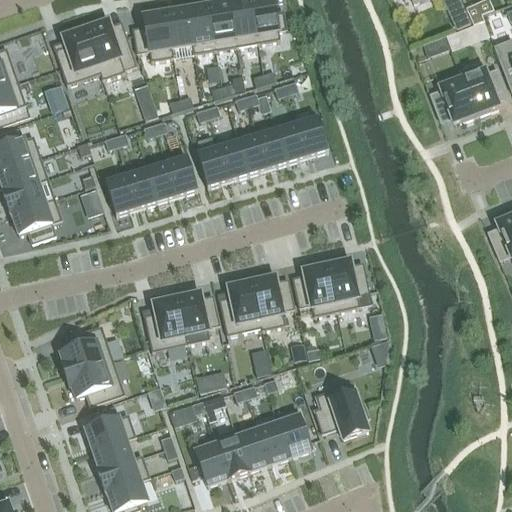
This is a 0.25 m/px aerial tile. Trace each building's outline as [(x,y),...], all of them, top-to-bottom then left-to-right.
[(409,0),(413,8),(432,0),(409,0)] [(275,19),(272,1),(251,4),(250,4),(258,49),(280,45),(278,36),(285,34),(283,17),(275,19)] [(258,49),(250,4),(251,4),(251,3),(228,7),(228,8),(229,8),(236,52),(258,49)] [(236,52),(229,8),(228,8),(208,11),(215,56),(235,52),(236,52)] [(215,56),(208,11),(186,15),(192,50),(193,59),(215,56)] [(192,50),(186,15),(165,18),(171,53),(172,53),(192,50)] [(171,53),(165,18),(143,22),(145,32),(133,34),(137,59),(149,57),(150,67),(173,63),(172,53),(171,53)] [(99,27),(84,32),(100,79),(102,85),(125,77),(124,75),(136,71),(122,32),(111,36),(108,27),(99,30),(99,27)] [(100,79),(84,32),(70,37),(71,39),(63,42),(66,51),(54,55),(57,62),(66,91),(100,79)] [(511,44),(494,51),(511,98),(511,44)] [(0,94),(18,88),(6,54),(0,56),(0,94)] [(458,76),(461,85),(462,84),(476,121),(490,116),(489,114),(490,113),(497,110),(496,106),(494,101),(505,97),(497,74),(485,78),(481,67),(458,76)] [(276,86),(273,76),(263,79),(266,90),(276,86)] [(266,90),(263,79),(253,83),(256,93),(266,90)] [(476,121),(462,84),(461,85),(440,93),(441,95),(429,99),(438,123),(450,118),(452,124),(453,127),(461,124),(462,127),(476,121)] [(298,97),(295,87),(284,90),(288,100),(298,97)] [(25,110),(18,88),(0,94),(0,132),(19,126),(15,114),(25,110)] [(235,99),(232,89),(221,92),(224,102),(235,99)] [(288,100),(284,90),(274,93),(277,104),(288,100)] [(224,102),(221,92),(211,95),(214,105),(224,102)] [(259,109),(256,99),(245,102),(249,112),(259,109)] [(193,112),(190,102),(180,105),(183,115),(193,112)] [(249,112),(245,102),(235,105),(238,115),(249,112)] [(183,115),(180,105),(169,108),(172,118),(183,115)] [(220,121),(217,111),(206,114),(210,124),(220,121)] [(210,124),(206,114),(196,117),(199,127),(210,124)] [(328,156),(318,122),(296,129),(307,163),(328,156)] [(167,137),(164,127),(154,130),(157,140),(167,137)] [(307,163),(296,129),(277,135),(287,169),(307,163)] [(157,140),(154,130),(144,133),(147,143),(157,140)] [(0,177),(40,163),(33,142),(23,146),(19,134),(0,140),(0,177)] [(287,169),(277,135),(257,141),(268,175),(287,169)] [(128,149),(125,139),(121,140),(115,142),(118,152),(128,149)] [(268,175),(257,141),(238,147),(248,181),(268,175)] [(118,152),(115,142),(104,145),(108,155),(118,152)] [(248,181),(238,147),(218,153),(229,187),(248,181)] [(81,161),(91,158),(87,148),(77,151),(81,161)] [(229,187),(218,153),(197,159),(207,193),(229,187)] [(198,196),(187,162),(166,169),(176,203),(198,196)] [(40,163),(0,177),(0,186),(4,198),(4,199),(38,187),(38,188),(47,185),(40,163)] [(176,203),(166,169),(146,175),(157,209),(176,203)] [(157,209),(146,175),(127,181),(137,215),(157,209)] [(95,190),(92,180),(82,183),(85,194),(95,190)] [(137,215),(127,181),(105,187),(116,221),(137,215)] [(4,198),(3,198),(10,220),(11,220),(11,219),(45,208),(45,207),(54,204),(47,185),(38,188),(38,187),(4,199),(4,198)] [(95,195),(80,200),(83,207),(98,202),(95,195)] [(45,208),(11,219),(11,220),(18,240),(27,237),(31,249),(55,241),(51,229),(61,226),(54,204),(45,207),(45,208)] [(511,218),(504,222),(505,225),(497,228),(500,237),(489,242),(499,265),(510,261),(511,264),(511,218)] [(340,266),(326,269),(336,317),(360,312),(372,309),(369,298),(364,273),(352,276),(350,266),(341,268),(340,266)] [(305,286),(293,288),(299,313),(311,310),(313,322),(336,317),(326,269),(311,272),(312,274),(303,276),(305,286)] [(265,282),(251,285),(261,333),(261,334),(261,336),(285,331),(282,317),(294,314),(289,289),(277,292),(275,283),(266,285),(265,282)] [(261,333),(251,285),(236,288),(237,291),(228,293),(230,302),(218,305),(226,341),(261,334),(261,333)] [(219,330),(214,306),(202,308),(200,299),(191,301),(191,298),(176,302),(184,340),(185,340),(208,335),(207,333),(219,330)] [(184,340),(176,302),(161,305),(162,307),(153,309),(156,318),(144,321),(151,357),(187,349),(185,340),(184,340)] [(112,366),(101,332),(67,344),(71,356),(61,359),(64,370),(62,371),(66,382),(112,366)] [(124,400),(112,366),(66,382),(69,394),(72,393),(76,404),(86,400),(90,412),(124,400)] [(255,374),(257,381),(270,379),(269,371),(255,374)] [(264,388),(267,398),(278,395),(275,385),(264,388)] [(351,389),(315,401),(319,413),(314,415),(322,439),(339,433),(343,445),(368,436),(364,425),(369,423),(364,409),(359,411),(351,389)] [(254,391),(244,394),(247,404),(257,401),(254,391)] [(247,404),(244,394),(233,397),(236,407),(247,404)] [(212,404),(202,407),(205,417),(216,414),(212,404)] [(205,417),(202,407),(192,410),(195,420),(205,417)] [(196,425),(192,410),(173,416),(170,421),(174,433),(196,425)] [(85,435),(92,456),(126,445),(126,446),(135,443),(128,420),(118,424),(114,412),(90,420),(94,432),(85,435)] [(274,421),(277,430),(278,429),(290,463),(311,456),(296,413),(274,421)] [(278,429),(277,430),(258,436),(269,470),(290,463),(278,429)] [(269,470),(258,436),(237,443),(249,477),(269,470)] [(174,451),(170,441),(160,444),(164,455),(174,451)] [(217,450),(214,441),(192,448),(207,491),(227,484),(228,484),(217,450)] [(249,477),(237,443),(217,450),(228,484),(227,484),(228,485),(250,477),(249,477)] [(133,465),(126,446),(126,445),(92,456),(99,476),(99,477),(133,465)] [(177,461),(174,451),(164,455),(167,465),(177,461)] [(142,461),(133,465),(99,477),(99,476),(98,476),(105,499),(106,498),(106,497),(140,486),(140,487),(149,483),(142,461)] [(174,486),(184,482),(181,472),(171,475),(174,486)] [(147,507),(140,487),(140,486),(106,497),(106,498),(110,511),(138,511),(138,510),(147,507)]
